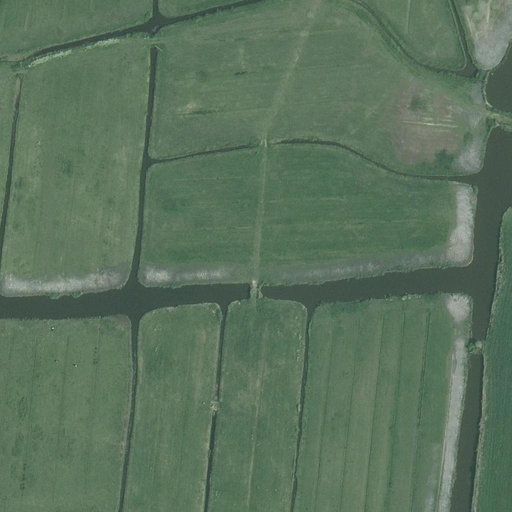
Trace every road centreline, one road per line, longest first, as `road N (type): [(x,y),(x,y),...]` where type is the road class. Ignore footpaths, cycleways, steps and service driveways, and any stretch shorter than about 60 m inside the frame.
road 1 (track): [(0,75),(318,0)]
road 2 (track): [(321,0),(435,88),(511,122)]
